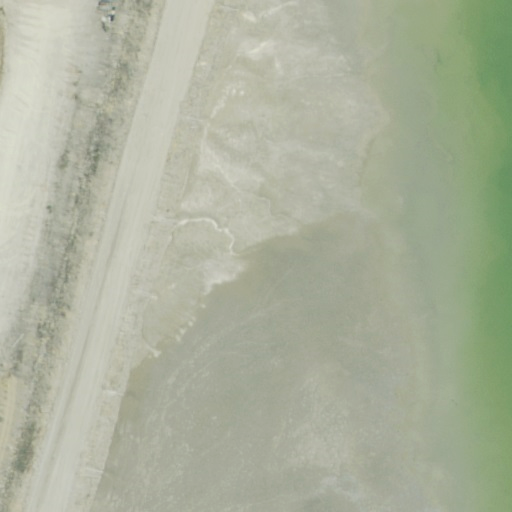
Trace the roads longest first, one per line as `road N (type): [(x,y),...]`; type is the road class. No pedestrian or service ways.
road 1 (track): [(50,511),(189,0)]
road 2 (track): [(37,0),(44,41),(16,224),(0,265)]
